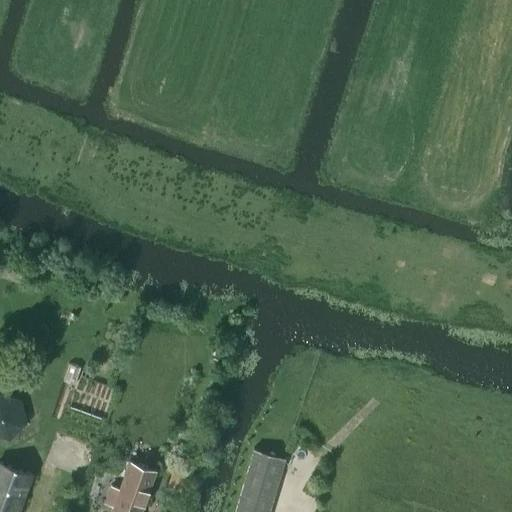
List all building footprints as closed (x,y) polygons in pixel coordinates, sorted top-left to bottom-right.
[(107,419),(118,389),(80,376),(69,406),(107,419)] [(0,392),(0,425),(9,395),(0,392)] [(267,511),(284,457),(253,448),(233,511),(267,511)] [(113,505),(110,511),(140,511),(156,470),(129,460),(119,488),(111,485),(105,502),(113,505)] [(0,461),(0,511),(17,511),(32,473),(0,461)] [(178,469),(172,485),(182,488),(183,488),(188,473),(178,469)]
